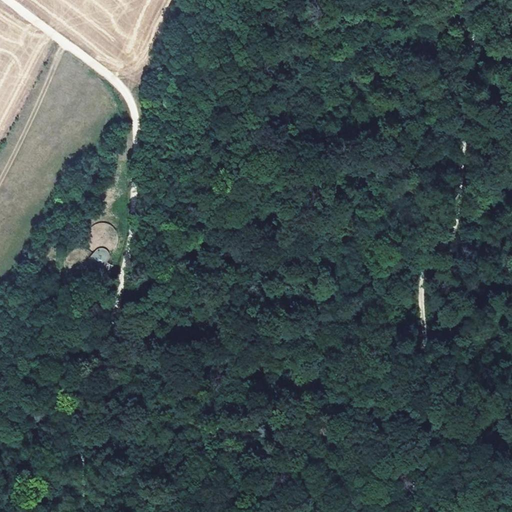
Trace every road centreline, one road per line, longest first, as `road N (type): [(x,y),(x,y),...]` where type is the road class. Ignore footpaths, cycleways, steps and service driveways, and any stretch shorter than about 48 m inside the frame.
road 1 (track): [(4,0),(131,99),(137,126),(133,240),(87,383),(79,511)]
road 2 (track): [(412,511),(426,376),(421,280),(455,221),(476,0)]
